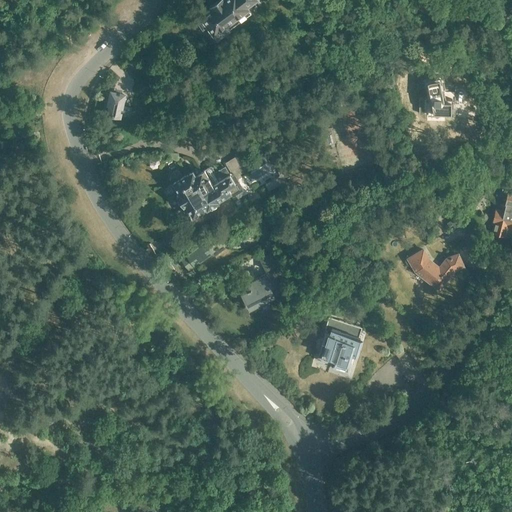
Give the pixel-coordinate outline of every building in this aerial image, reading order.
[(230,27),(251,12),(249,8),(250,8),(248,5),(255,0),(215,0),(209,5),(210,7),(200,14),(201,15),(196,18),(202,27),(207,24),(217,37),(231,27),(230,27)] [(429,97),(419,97),(419,112),(452,113),(452,100),(455,100),(455,92),(443,92),(440,77),(425,80),(429,97)] [(120,115),(129,116),(131,107),(122,106),(123,100),(124,95),(111,92),(110,97),(109,97),(106,113),(120,116),(120,115)] [(244,151),(225,162),(233,175),(253,164),(254,158),(248,157),(244,151)] [(198,181),(179,192),(177,193),(184,205),(186,203),(187,204),(186,203),(205,192),(204,190),(210,187),(214,184),(213,183),(218,180),(215,174),(217,173),(216,172),(215,172),(211,165),(205,169),(204,169),(201,171),(206,179),(199,183),(198,181)] [(214,184),(210,187),(218,201),(219,201),(219,200),(232,191),(229,187),(236,182),(230,172),(226,166),(216,172),(217,173),(215,174),(218,180),(213,183),(214,184)] [(173,181),(179,192),(198,181),(199,183),(206,179),(201,171),(199,168),(196,167),(183,175),(180,170),(174,170),(171,175),(174,180),(173,181)] [(511,182),(505,181),(503,190),(509,192),(506,203),(511,204),(511,182)] [(218,201),(210,187),(204,190),(205,192),(186,203),(187,204),(193,214),(196,212),(198,214),(199,214),(202,213),(204,212),(204,209),(204,208),(206,207),(207,208),(208,208),(212,208),(217,206),(218,202),(219,201),(218,201)] [(496,208),(492,223),(495,224),(493,233),(504,236),(505,234),(507,235),(508,228),(506,227),(507,225),(511,226),(511,204),(506,203),(504,210),(496,208)] [(181,258),(189,268),(213,251),(214,254),(224,247),(217,236),(208,243),(206,240),(181,258)] [(232,249),(235,255),(248,249),(244,242),(232,249)] [(422,275),(439,288),(455,268),(463,265),(459,253),(447,258),(441,266),(431,258),(423,248),(409,260),(422,275)] [(272,252),(261,258),(266,269),(277,263),(272,252)] [(250,289),(240,294),(249,310),(275,296),(271,287),(275,285),(268,272),(247,283),(250,289)] [(326,341),(320,357),(337,363),(336,365),(345,368),(351,350),(355,352),(360,336),(359,336),(362,327),(329,316),(325,329),(327,330),(326,331),(323,340),(326,341)] [(419,363),(430,352),(411,334),(399,344),(396,342),(363,373),(368,379),(396,353),(399,358),(407,351),(419,363)] [(358,376),(365,383),(369,380),(368,379),(363,373),(358,376)]
